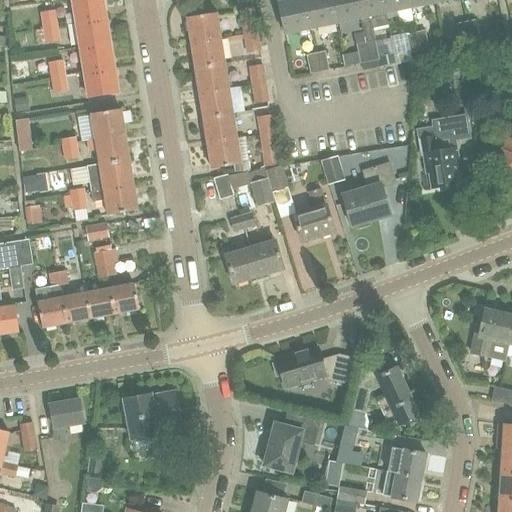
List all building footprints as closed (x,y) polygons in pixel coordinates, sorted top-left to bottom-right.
[(73,0),(77,23),(106,19),(103,0),(73,0)] [(310,31),(303,0),(289,0),(278,2),(285,36),(310,31)] [(303,0),(310,31),(336,25),(330,0),(303,0)] [(361,20),(356,0),(330,0),(336,25),(361,20)] [(356,0),(361,20),(386,15),(383,0),(356,0)] [(383,0),(386,15),(411,10),(409,0),(383,0)] [(409,0),(411,10),(437,4),(435,0),(409,0)] [(239,10),(244,36),(259,33),(255,8),(239,10)] [(41,12),(44,29),(59,27),(56,10),(41,12)] [(187,18),(192,44),(221,39),(217,14),(187,18)] [(81,49),(111,44),(106,19),(77,23),(81,49)] [(476,20),(467,22),(471,41),(480,40),(476,20)] [(471,41),(467,22),(457,24),(461,43),(471,41)] [(61,41),(59,27),(44,29),(46,44),(61,41)] [(416,32),(420,52),(430,50),(426,30),(416,32)] [(411,54),(420,52),(416,32),(407,34),(411,54)] [(262,52),(259,33),(244,36),(247,54),(262,52)] [(192,44),(196,69),(225,65),(221,39),(192,44)] [(376,41),(366,43),(370,63),(380,60),(376,41)] [(361,65),(370,63),(366,43),(356,45),(361,65)] [(85,74),(115,69),(111,44),(81,49),(85,74)] [(315,54),(319,73),(330,71),(326,52),(315,54)] [(307,56),(310,75),(319,73),(315,54),(307,56)] [(49,63),(52,79),(67,77),(64,61),(49,63)] [(366,76),(387,73),(386,63),(365,66),(366,76)] [(229,89),(225,65),(196,69),(200,94),(229,89)] [(249,67),(252,86),(267,83),(264,65),(249,67)] [(85,74),(89,99),(119,95),(115,69),(85,74)] [(67,77),(52,79),(54,94),(69,92),(67,77)] [(270,102),(267,83),(252,86),(255,105),(270,102)] [(200,94),(204,120),(233,115),(231,99),(237,98),(235,89),(229,89),(200,94)] [(0,105),(11,105),(12,93),(0,93),(0,105)] [(121,110),(92,114),(96,141),(126,136),(121,110)] [(204,120),(208,145),(237,140),(237,139),(233,115),(204,120)] [(260,137),(275,134),(273,115),(257,118),(260,137)] [(436,138),(418,141),(420,157),(425,156),(428,175),(429,175),(432,190),(460,185),(453,142),(471,140),(468,118),(433,123),(434,128),(436,138)] [(38,149),(37,119),(21,120),(23,150),(38,149)] [(278,152),(275,134),(260,137),(265,169),(285,165),(283,151),(278,152)] [(511,134),(504,136),(506,149),(501,150),(500,151),(499,151),(498,153),(497,155),(496,156),(496,157),(496,159),(497,161),(499,163),(501,164),(503,164),(505,164),(505,170),(511,168),(511,134)] [(96,141),(89,142),(91,151),(98,150),(100,165),(130,161),(126,136),(96,141)] [(212,170),(234,167),(235,174),(250,172),(244,138),(237,139),(237,140),(208,145),(212,170)] [(80,158),(78,144),(63,146),(65,161),(80,158)] [(328,186),(346,181),(339,157),(321,162),(328,186)] [(100,165),(87,167),(92,192),(134,186),(130,161),(100,165)] [(384,188),(397,184),(390,163),(362,171),(367,188),(342,196),(352,229),(392,217),(384,188)] [(272,193),(273,193),(289,187),(283,166),(266,171),(268,178),(268,179),(272,193)] [(220,201),(234,197),(228,175),(214,179),(220,201)] [(24,178),(26,194),(41,192),(39,176),(24,178)] [(272,193),(268,179),(250,184),(257,208),(276,203),(273,193),(272,193)] [(134,186),(92,192),(93,204),(106,202),(109,216),(138,211),(134,186)] [(293,215),(302,244),(336,234),(327,204),(326,205),(321,189),(308,193),(313,208),(293,215)] [(74,216),(89,214),(86,193),(71,196),(74,216)] [(33,224),(47,223),(46,201),(32,202),(33,224)] [(240,216),(244,231),(256,227),(252,213),(240,216)] [(244,231),(240,216),(230,219),(235,234),(244,231)] [(106,223),(86,227),(89,241),(108,237),(106,223)] [(17,242),(21,267),(34,265),(30,240),(17,242)] [(250,249),(258,278),(284,270),(275,241),(250,249)] [(21,267),(17,242),(0,244),(0,270),(9,269),(13,291),(25,289),(21,267)] [(106,264),(108,277),(117,275),(115,263),(119,262),(116,249),(95,253),(97,266),(106,264)] [(234,285),(258,278),(250,249),(225,256),(234,285)] [(106,264),(97,266),(99,279),(108,277),(106,264)] [(60,286),(61,286),(68,285),(66,271),(58,273),(60,286)] [(35,290),(38,303),(43,329),(67,324),(62,298),(63,298),(61,286),(60,286),(58,273),(49,274),(52,287),(35,290)] [(110,289),(115,315),(140,311),(135,284),(110,289)] [(0,335),(5,335),(7,339),(17,337),(17,333),(20,333),(16,306),(3,308),(0,287),(0,335)] [(86,293),(91,320),(115,315),(110,289),(86,293)] [(62,298),(67,324),(91,320),(86,293),(63,298),(62,298)] [(489,357),(493,341),(509,345),(511,332),(511,315),(486,310),(483,320),(480,319),(472,354),(489,357)] [(278,363),(274,365),(278,377),(282,376),(285,389),(326,377),(327,381),(347,386),(353,358),(339,355),(322,360),(319,349),(296,356),(295,354),(277,360),(278,363)] [(398,367),(376,378),(359,386),(353,409),(366,413),(371,392),(381,387),(386,397),(378,401),(389,425),(397,421),(399,426),(421,416),(398,367)] [(511,406),(511,390),(495,387),(491,402),(511,406)] [(131,440),(160,435),(159,433),(182,428),(175,392),(152,396),(152,394),(123,400),(131,440)] [(54,428),(54,439),(64,443),(65,426),(84,423),(80,401),(50,406),(54,428)] [(290,429),(275,425),(264,467),(292,474),(300,443),(315,447),(321,422),(294,415),(290,429)] [(20,426),(25,454),(37,452),(33,424),(20,426)] [(497,425),(496,439),(502,440),(502,449),(511,449),(511,424),(503,424),(503,426),(497,425)] [(0,462),(3,463),(10,433),(0,430),(0,462)] [(392,448),(388,472),(396,474),(422,479),(427,454),(392,448)] [(511,449),(502,449),(500,475),(511,476),(511,449)] [(18,466),(3,463),(0,462),(0,474),(0,475),(16,478),(18,466)] [(396,474),(391,499),(418,503),(422,479),(396,474)] [(511,476),(500,475),(499,500),(511,500),(511,476)] [(339,487),(337,501),(358,505),(358,503),(365,504),(367,492),(339,487)] [(305,491),(302,503),(317,507),(330,510),(333,498),(305,491)] [(252,511),(285,511),(288,500),(257,493),(252,511)] [(511,511),(511,500),(499,500),(497,511),(511,511)] [(337,501),(334,511),(356,511),(358,505),(337,501)] [(0,511),(7,511),(9,506),(0,503),(0,511)]
